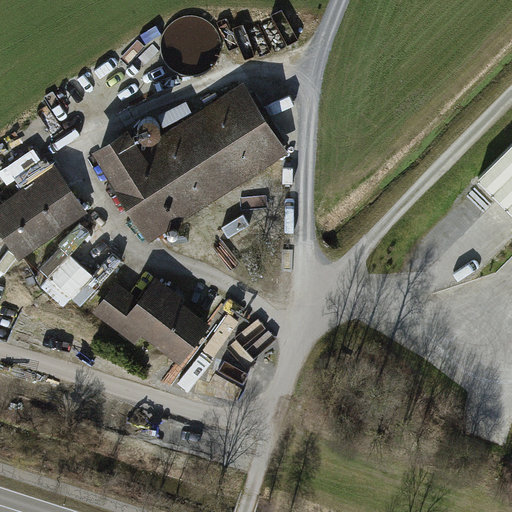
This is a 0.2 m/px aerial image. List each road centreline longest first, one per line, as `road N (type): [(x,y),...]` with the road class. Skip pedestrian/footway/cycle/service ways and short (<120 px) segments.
road 1 (track): [(337,0),(304,73),(291,353),(244,511)]
road 2 (track): [(291,353),(399,208),(511,91)]
road 3 (track): [(265,438),(0,351)]
